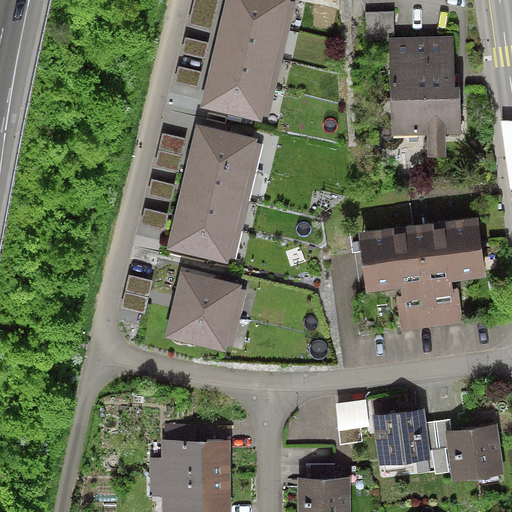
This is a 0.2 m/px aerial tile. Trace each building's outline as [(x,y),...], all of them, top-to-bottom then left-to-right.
[(194,0),(188,24),(211,30),(218,0),(194,0)] [(225,0),(222,15),(289,31),(296,2),(290,1),(290,0),(225,0)] [(394,39),(393,11),(366,12),(367,39),(389,39),(394,39)] [(289,31),(222,15),(216,43),(282,58),(289,31)] [(186,37),(182,52),(205,58),(208,43),(186,37)] [(457,87),(454,37),(394,39),(389,39),(393,136),(428,135),(429,160),(447,159),(446,135),(462,134),(460,87),(457,87)] [(209,73),(275,88),(282,58),(216,43),(209,73)] [(179,66),(175,82),(198,88),(202,72),(179,66)] [(268,117),(275,88),(209,73),(200,108),(262,122),(264,116),(268,117)] [(189,156),(255,172),(262,143),(257,142),(258,138),(196,124),(189,156)] [(163,133),(159,150),(182,156),(187,139),(163,133)] [(159,150),(155,165),(179,170),(182,156),(159,150)] [(255,172),(189,156),(182,184),(249,200),(255,172)] [(175,185),(152,179),(148,195),(171,201),(175,185)] [(175,214),(242,230),(249,200),(182,184),(175,214)] [(168,214),(145,208),(141,224),(164,230),(168,214)] [(235,258),(242,230),(175,214),(166,249),(228,264),(230,257),(235,258)] [(478,217),(359,233),(367,292),(401,288),(402,296),(397,296),(401,330),(463,322),(459,288),(453,289),(452,282),(486,277),(478,217)] [(242,285),(181,270),(172,307),(239,323),(247,291),(241,289),(242,285)] [(153,280),(129,275),(125,291),(149,296),(153,280)] [(145,314),(149,296),(125,291),(121,308),(145,314)] [(233,347),(239,323),(172,307),(165,338),(226,352),(228,346),(233,347)] [(366,400),(335,403),(339,430),(361,428),(370,427),(366,400)] [(424,409),(372,416),(379,466),(431,458),(430,450),(426,422),(424,409)] [(451,419),(426,422),(430,450),(432,450),(445,448),(448,448),(445,431),(452,430),(451,419)] [(452,430),(445,431),(448,448),(451,472),(452,480),(504,474),(498,424),(452,430)] [(363,442),(361,428),(339,430),(341,445),(363,442)] [(150,458),(151,477),(231,477),(230,441),(161,441),(161,458),(150,458)] [(432,450),(435,474),(449,472),(445,448),(432,450)] [(298,478),(298,511),(351,511),(350,476),(298,478)] [(230,511),(231,477),(151,477),(151,496),(162,496),(161,511),(230,511)]
